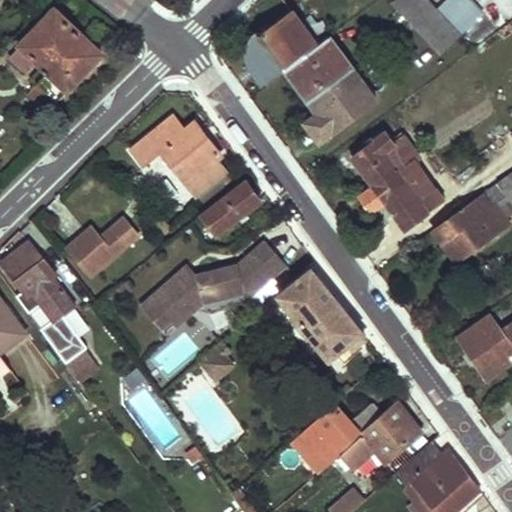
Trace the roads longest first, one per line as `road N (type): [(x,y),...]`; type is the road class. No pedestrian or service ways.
road 1 (residential): [(511,491),(179,41)]
road 2 (residential): [(179,41),(0,218)]
